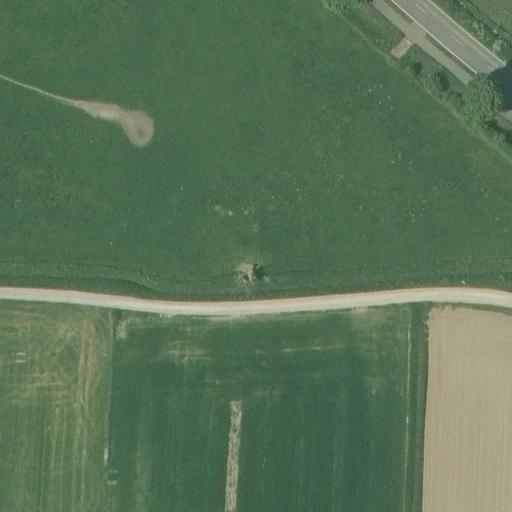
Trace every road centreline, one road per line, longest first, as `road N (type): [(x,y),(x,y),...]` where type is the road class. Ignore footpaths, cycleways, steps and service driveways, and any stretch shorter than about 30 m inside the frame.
road 1 (residential): [(0,295),(133,308),(444,293),(511,301)]
road 2 (secondary): [(411,0),(511,86)]
